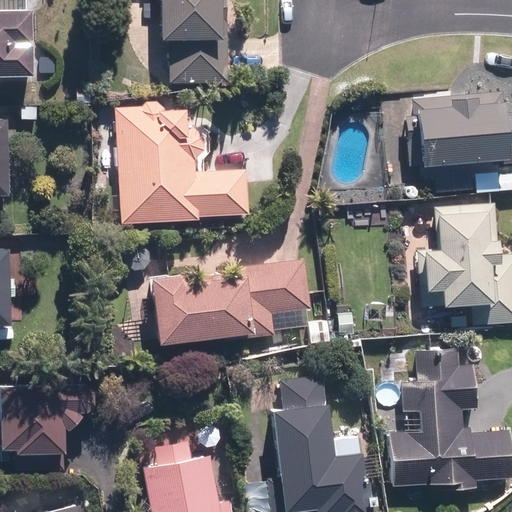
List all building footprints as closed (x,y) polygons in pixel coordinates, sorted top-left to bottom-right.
[(164,84),(220,84),(218,0),(147,0),(148,46),(163,46),(164,84)] [(0,83),(17,84),(17,16),(0,16),(0,83)] [(403,104),(409,171),(511,162),(511,115),(496,117),(494,96),(403,104)] [(175,107),(111,110),(116,224),(240,218),(238,173),(188,176),(187,163),(196,150),(195,138),(186,128),(176,129),(175,107)] [(489,173),(465,173),(465,193),(489,193),(489,173)] [(467,326),(511,322),(511,278),(510,256),(490,258),(486,207),(427,212),(428,219),(423,219),(426,255),(411,256),(414,295),(429,294),(430,312),(466,309),(467,326)] [(232,273),(139,284),(146,349),(240,338),(267,335),(264,315),(303,310),(297,262),(232,270),(232,273)] [(392,437),(395,486),(511,477),(511,475),(509,431),(464,434),(462,409),(474,408),(471,368),(459,368),(458,350),(417,353),(420,384),(404,385),(406,412),(417,411),(419,435),(392,437)] [(272,479),(276,511),(362,511),(356,457),(329,460),(320,378),(286,382),(290,411),(270,413),(278,478),(272,479)] [(70,389),(0,390),(0,454),(0,455),(1,459),(50,457),(49,431),(56,431),(71,416),(79,406),(79,398),(70,389)] [(167,466),(143,470),(151,511),(236,511),(234,500),(218,504),(209,458),(198,460),(195,444),(164,450),(167,466)]
